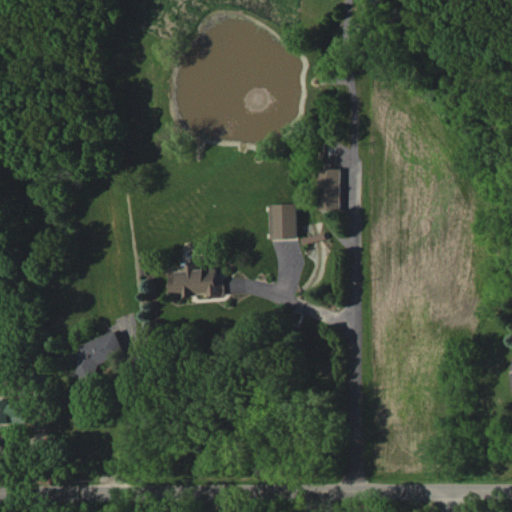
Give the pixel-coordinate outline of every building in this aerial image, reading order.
[(322,209),(343,210),(344,168),(323,167),(322,209)] [(300,202),(272,203),(273,239),(301,238),(300,202)] [(172,271),(173,296),(228,294),(228,276),(221,276),(220,266),(204,267),(204,262),(186,263),(186,270),(172,271)] [(72,347),(82,374),(128,358),(119,330),(72,347)] [(0,399),(0,423),(31,422),(30,398),(0,399)]
